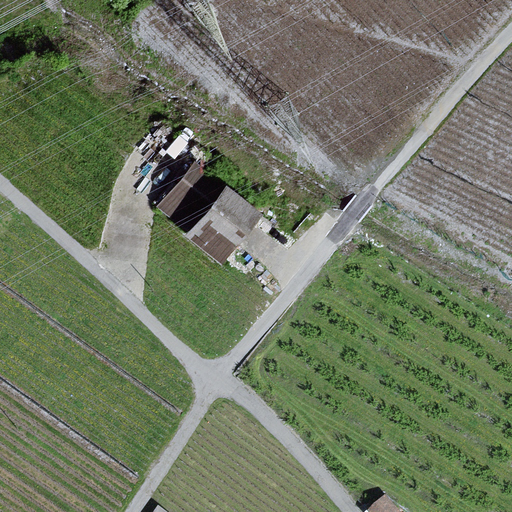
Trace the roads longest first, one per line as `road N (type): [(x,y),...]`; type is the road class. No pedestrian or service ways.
road 1 (unclassified): [(511,36),(366,196),(217,379)]
road 2 (unclassified): [(217,379),(0,180)]
road 3 (unclassified): [(351,511),(257,408),(217,379)]
road 4 (unclassified): [(217,379),(131,511)]
